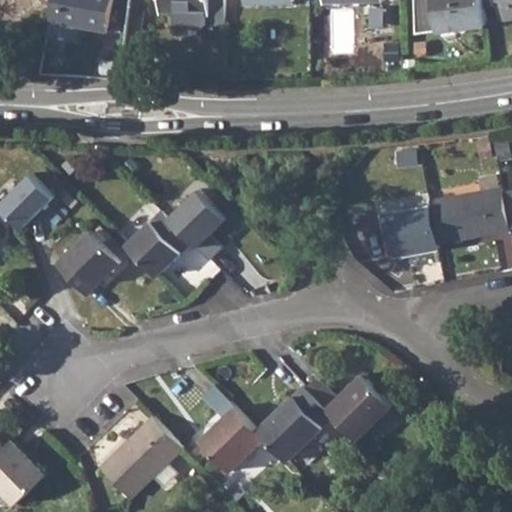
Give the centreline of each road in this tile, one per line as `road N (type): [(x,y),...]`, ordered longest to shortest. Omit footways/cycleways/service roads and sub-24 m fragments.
road 1 (residential): [(392,325),(316,311),(110,359),(67,383)]
road 2 (secondary): [(241,116),(388,111),(511,92)]
road 3 (secondary): [(241,116),(134,94),(0,100)]
road 4 (secondary): [(0,111),(119,126),(241,116)]
road 5 (residential): [(511,408),(392,325)]
road 6 (residential): [(511,301),(392,325)]
